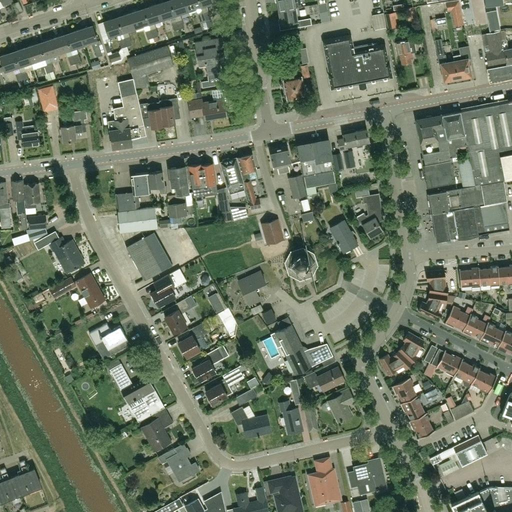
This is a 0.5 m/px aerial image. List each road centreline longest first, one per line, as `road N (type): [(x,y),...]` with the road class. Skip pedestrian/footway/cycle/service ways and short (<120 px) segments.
road 1 (residential): [(392,431),(245,466),(220,460),(101,249),(71,163)]
road 2 (unclassified): [(71,163),(269,133)]
road 3 (residential): [(409,259),(381,110)]
road 4 (residential): [(392,431),(361,360),(396,314)]
road 5 (residential): [(269,133),(247,0)]
road 6 (unclassified): [(381,110),(511,85)]
road 7 (residential): [(396,314),(507,369)]
